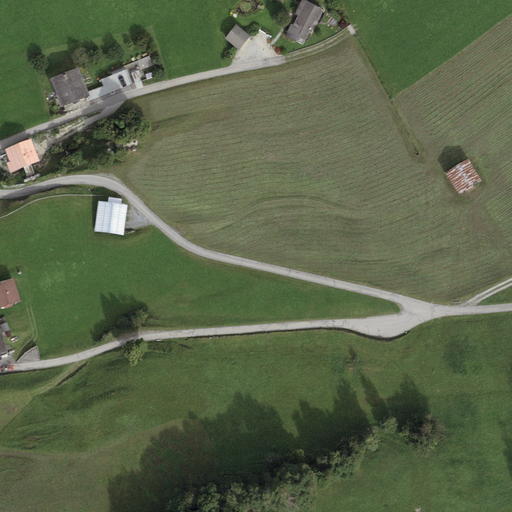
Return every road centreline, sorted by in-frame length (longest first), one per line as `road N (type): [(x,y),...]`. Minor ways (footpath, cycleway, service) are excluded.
road 1 (unclassified): [(0,193),(80,179),(108,183),(193,249),(430,306)]
road 2 (residential): [(0,369),(154,336),(408,319),(430,306)]
road 3 (residential): [(0,146),(129,96),(312,51),(351,30)]
